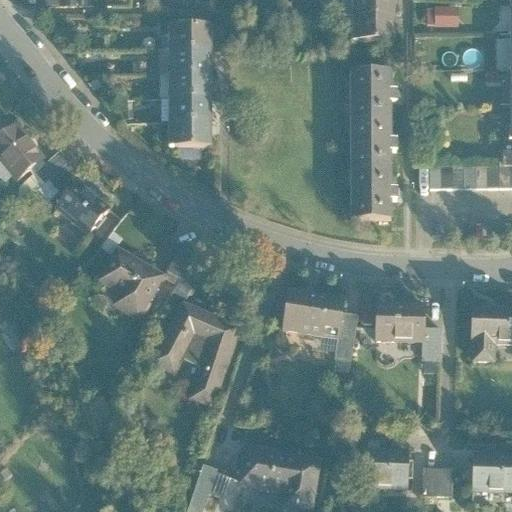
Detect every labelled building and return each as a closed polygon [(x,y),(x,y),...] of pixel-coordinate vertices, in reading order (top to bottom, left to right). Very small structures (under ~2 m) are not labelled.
[(350,0),(351,21),(394,21),(394,0),(350,0)] [(456,8),(427,7),(427,26),(456,27),(456,8)] [(394,21),(351,21),(351,47),(394,46),(394,21)] [(166,31),(165,54),(210,55),(210,31),(166,31)] [(210,55),(165,54),(165,77),(209,77),(210,55)] [(165,77),(165,102),(209,102),(209,77),(165,77)] [(349,125),(390,125),(390,77),(348,77),(349,125)] [(209,102),(165,102),(166,127),(209,127),(209,102)] [(390,125),(349,125),(349,174),(392,174),(390,125)] [(209,127),(166,127),(166,152),(209,151),(209,127)] [(42,162),(15,128),(0,140),(0,166),(15,185),(42,162)] [(47,184),(68,165),(58,155),(34,177),(43,187),(47,184)] [(68,165),(47,184),(57,195),(78,176),(68,165)] [(511,170),(429,171),(429,192),(511,191),(511,170)] [(349,174),(349,226),(391,226),(392,174),(349,174)] [(109,214),(76,187),(53,215),(87,242),(109,214)] [(178,283),(193,256),(180,249),(165,276),(178,283)] [(164,280),(115,252),(94,287),(117,300),(110,312),(137,328),(164,280)] [(207,263),(193,256),(178,283),(171,296),(185,304),(207,263)] [(344,304),(289,294),(282,336),(336,345),(341,318),(344,304)] [(211,408),(241,332),(181,306),(148,370),(173,381),(181,366),(198,373),(188,400),(211,408)] [(425,309),(375,308),(375,349),(424,350),(425,309)] [(511,313),(472,312),(471,368),(496,368),(497,351),(511,351),(511,313)] [(357,320),(341,318),(336,345),(333,364),(350,367),(357,320)] [(313,511),(321,464),(242,451),(236,490),(282,499),(279,511),(313,511)] [(409,498),(408,456),(359,457),(359,498),(409,498)] [(511,460),(473,459),(471,500),(511,501),(511,460)] [(203,511),(216,475),(201,470),(186,511),(203,511)] [(437,502),(437,474),(424,474),(423,501),(437,502)] [(451,502),(452,475),(437,474),(437,502),(451,502)]
